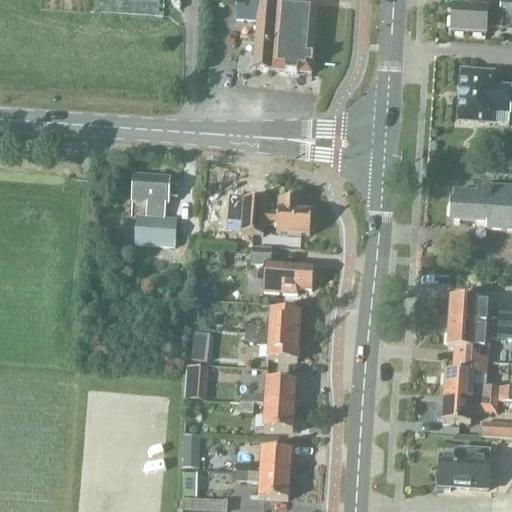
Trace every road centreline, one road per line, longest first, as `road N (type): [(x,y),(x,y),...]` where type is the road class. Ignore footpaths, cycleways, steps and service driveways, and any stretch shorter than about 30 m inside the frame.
road 1 (tertiary): [(384,147),(0,120)]
road 2 (tertiary): [(356,511),(384,147)]
road 3 (tertiary): [(384,147),(394,0)]
